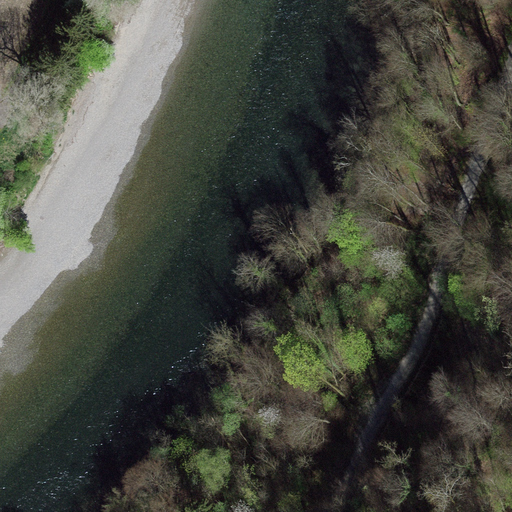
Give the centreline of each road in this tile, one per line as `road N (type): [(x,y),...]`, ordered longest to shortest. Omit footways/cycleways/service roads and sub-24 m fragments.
road 1 (track): [(511,68),(445,249),(422,341),(334,511)]
road 2 (track): [(54,0),(0,114)]
